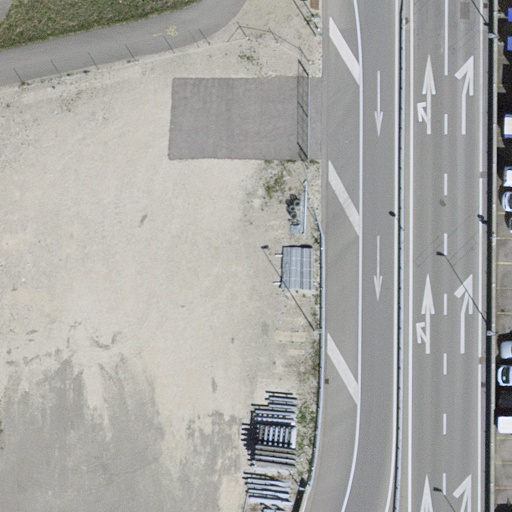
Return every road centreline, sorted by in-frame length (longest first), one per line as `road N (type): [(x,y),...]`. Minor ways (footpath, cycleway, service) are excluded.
road 1 (motorway): [(386,0),(371,465),(362,511)]
road 2 (motorway): [(440,511),(450,0)]
